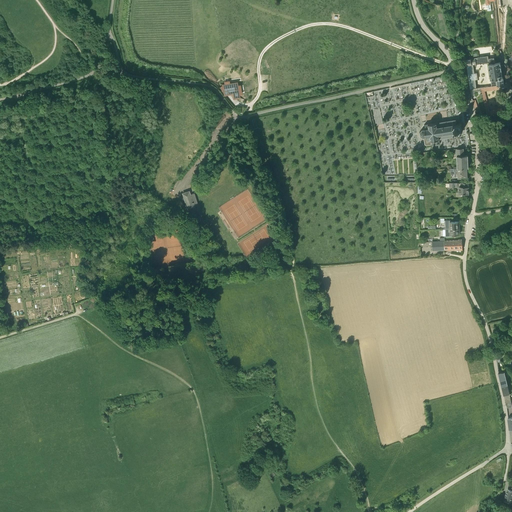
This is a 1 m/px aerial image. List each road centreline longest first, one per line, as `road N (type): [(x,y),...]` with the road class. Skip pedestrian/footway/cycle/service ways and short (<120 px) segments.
road 1 (track): [(453,65),(314,23),(266,46),(256,97),(234,102)]
road 2 (unclassified): [(454,70),(247,115)]
road 3 (unclassified): [(505,449),(493,348),(464,258)]
road 4 (unclassified): [(236,116),(213,89),(121,70),(108,30)]
road 5 (residential): [(464,258),(478,166),(466,90)]
road 6 (unclassified): [(0,98),(94,72),(108,30)]
road 7 (track): [(18,95),(27,221)]
